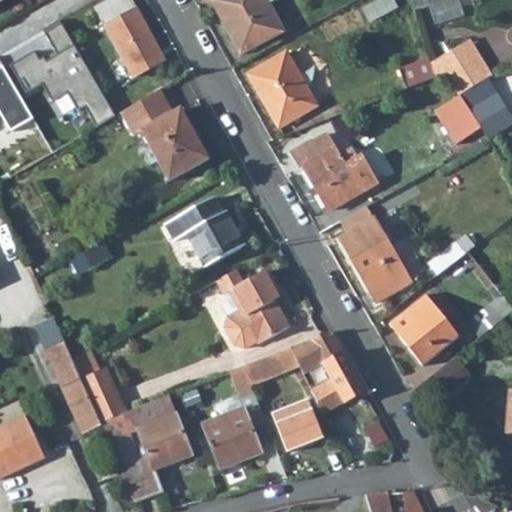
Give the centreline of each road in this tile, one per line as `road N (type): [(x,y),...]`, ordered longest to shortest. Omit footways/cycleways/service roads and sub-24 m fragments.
road 1 (residential): [(172,0),(430,469)]
road 2 (residential): [(430,469),(200,511)]
